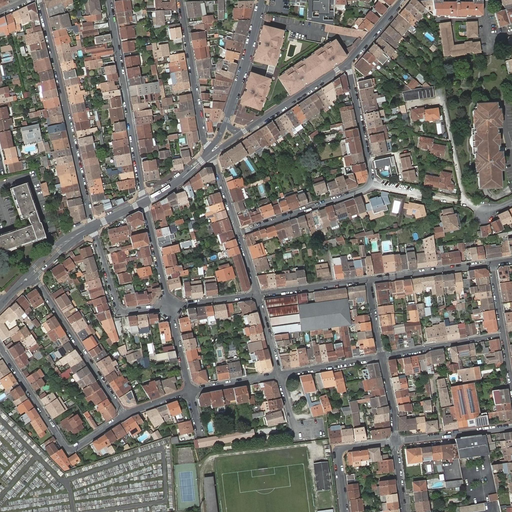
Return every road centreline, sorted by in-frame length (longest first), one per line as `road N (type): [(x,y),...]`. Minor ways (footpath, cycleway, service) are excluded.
road 1 (residential): [(344,65),(371,182),(238,232)]
road 2 (residential): [(93,225),(39,0)]
road 3 (residential): [(108,0),(143,201)]
road 4 (residential): [(0,347),(69,450),(124,415)]
road 5 (residential): [(124,415),(30,274)]
road 6 (residential): [(210,152),(179,0)]
road 7 (residential): [(93,225),(118,310),(169,307)]
road 8 (residential): [(381,355),(504,335)]
road 9 (residential): [(369,280),(492,262)]
road 10 (tertiary): [(262,0),(227,118)]
